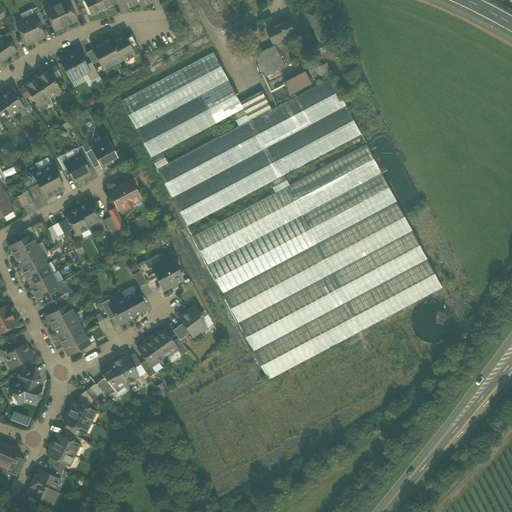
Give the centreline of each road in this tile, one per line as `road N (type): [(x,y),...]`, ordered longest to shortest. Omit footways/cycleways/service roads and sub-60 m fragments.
road 1 (primary): [(380,511),(505,361)]
road 2 (residential): [(0,78),(54,41),(156,19)]
road 3 (residential): [(58,373),(110,352),(178,300)]
road 4 (residential): [(0,235),(112,175)]
road 5 (residential): [(0,265),(58,373)]
